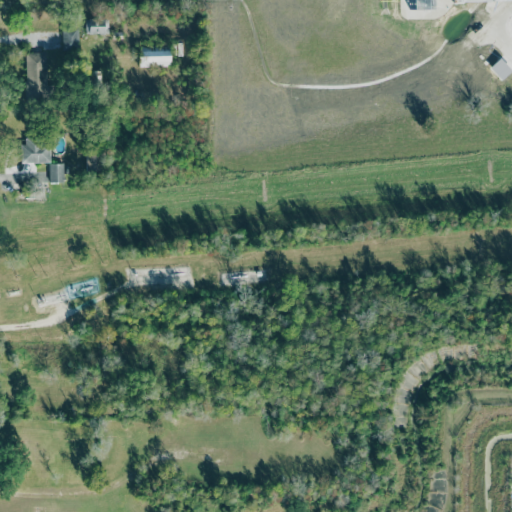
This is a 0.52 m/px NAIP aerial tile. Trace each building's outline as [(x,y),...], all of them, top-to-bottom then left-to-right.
[(108,34),(108,19),(85,18),(85,33),(108,34)] [(61,30),(62,51),(78,50),(77,29),(61,30)] [(153,51),(153,46),(139,46),(139,67),(170,66),(169,50),(153,51)] [(25,53),(26,98),(38,98),(38,93),(46,92),(46,52),(25,53)] [(49,162),(49,138),(22,138),(22,162),(49,162)] [(63,163),(48,163),(49,182),(64,182),(63,163)]
